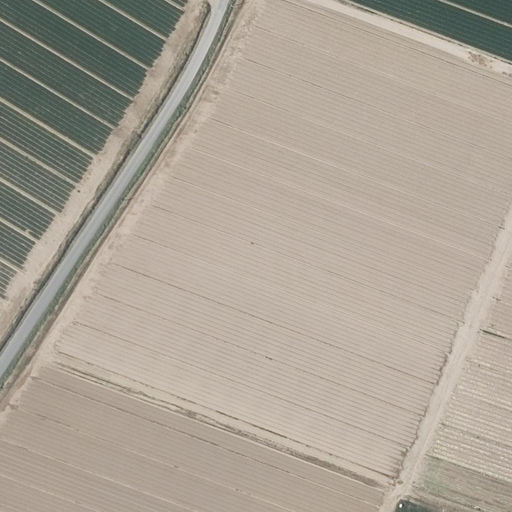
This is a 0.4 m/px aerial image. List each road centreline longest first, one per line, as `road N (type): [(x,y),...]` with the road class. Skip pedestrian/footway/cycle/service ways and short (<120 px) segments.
road 1 (tertiary): [(0,367),(177,94),(223,0)]
road 2 (track): [(392,511),(511,220)]
road 3 (track): [(319,0),(511,73)]
